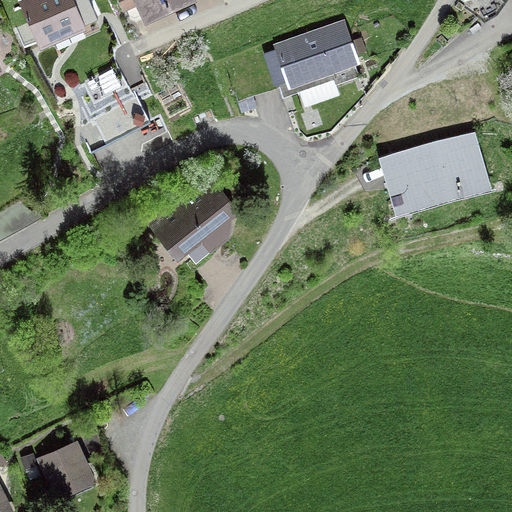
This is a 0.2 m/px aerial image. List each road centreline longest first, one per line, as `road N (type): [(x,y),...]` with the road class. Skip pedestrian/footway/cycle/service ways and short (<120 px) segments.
road 1 (residential): [(139,511),(143,458),(172,395),(316,170)]
road 2 (track): [(172,395),(211,382),(300,307),(403,249),(511,238)]
road 3 (residential): [(0,260),(202,139),(265,138),(316,170)]
road 4 (residential): [(448,0),(316,170)]
